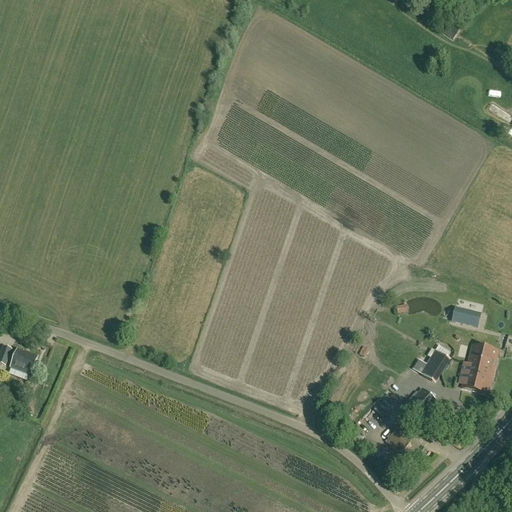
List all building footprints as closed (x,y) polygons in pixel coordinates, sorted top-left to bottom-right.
[(456,309),(453,319),(452,322),(474,328),(478,329),(481,315),(456,309)] [(477,365),(494,369),(499,352),(472,345),(467,364),(473,366),(477,365)] [(40,364),(35,362),(37,358),(29,355),(29,356),(18,351),(17,354),(11,352),(12,350),(3,346),(0,354),(0,363),(6,365),(9,357),(14,360),(11,368),(31,375),(32,371),(36,372),(40,364)] [(426,365),(421,374),(432,381),(446,358),(449,353),(439,347),(436,351),(435,351),(435,352),(431,350),(427,357),(430,359),(426,365)] [(488,395),(494,369),(477,365),(473,366),(467,364),(461,389),(488,395)] [(432,436),(450,416),(422,390),(404,410),(432,436)] [(388,441),(401,454),(410,444),(397,431),(388,441)]
